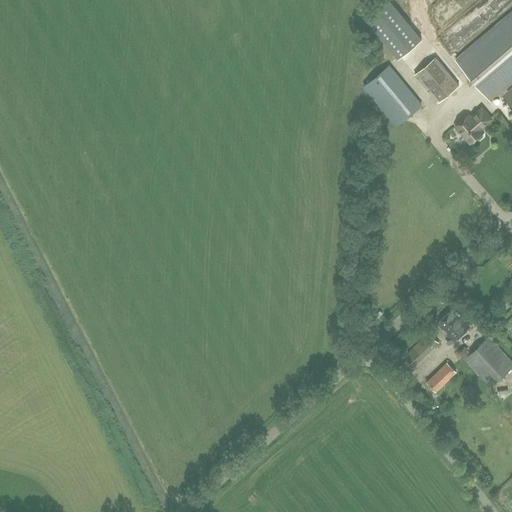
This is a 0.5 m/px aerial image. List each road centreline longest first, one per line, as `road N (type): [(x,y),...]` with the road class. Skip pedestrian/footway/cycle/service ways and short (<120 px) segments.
road 1 (unclassified): [(183,511),(366,352)]
road 2 (unclassified): [(491,511),(366,352)]
road 3 (unclassified): [(366,352),(511,223)]
